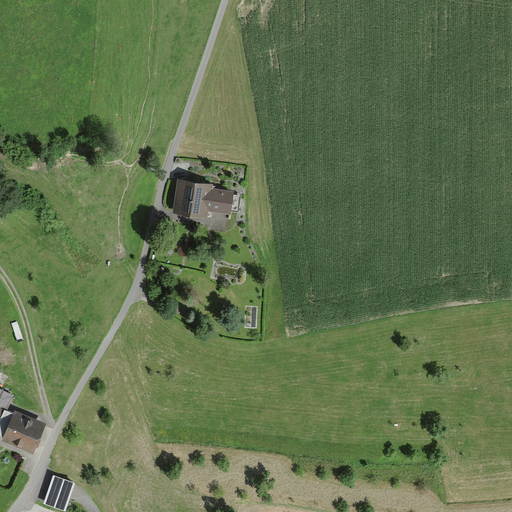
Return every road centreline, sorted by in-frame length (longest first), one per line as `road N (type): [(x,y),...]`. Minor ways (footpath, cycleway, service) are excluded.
road 1 (unclassified): [(224,0),(136,282),(14,511)]
road 2 (track): [(58,429),(22,303),(0,267)]
